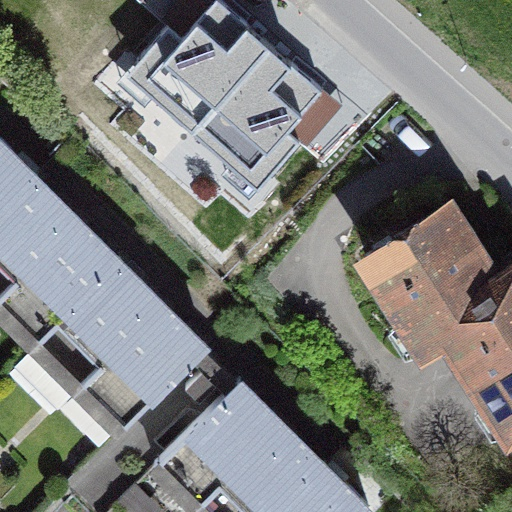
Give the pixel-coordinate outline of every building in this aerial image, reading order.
[(190,0),(135,64),(247,162),(323,76),(236,0),(190,0)] [(0,203),(34,170),(0,136),(0,203)] [(0,291),(77,213),(34,170),(0,203),(0,291)] [(511,423),(511,421),(511,267),(498,276),(448,199),(364,254),(424,345),(449,328),(511,423)] [(119,255),(77,213),(0,291),(0,305),(35,340),(119,255)] [(162,296),(119,255),(35,340),(77,381),(162,296)] [(206,340),(162,296),(77,381),(121,425),(206,340)] [(197,501),(282,417),(239,373),(153,458),(197,501)] [(272,511),(325,460),(282,417),(197,501),(207,511),(272,511)] [(358,511),(368,503),(325,460),(272,511),(358,511)]
